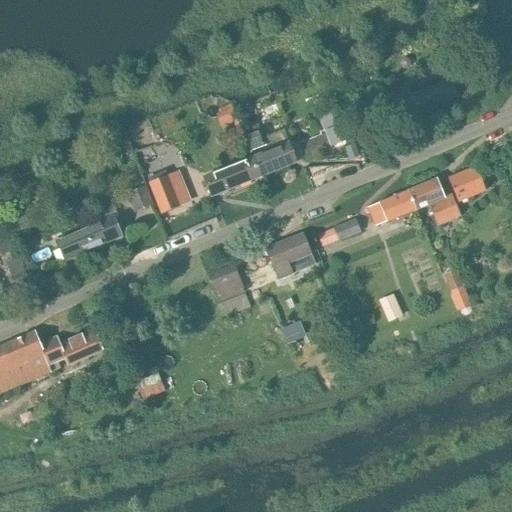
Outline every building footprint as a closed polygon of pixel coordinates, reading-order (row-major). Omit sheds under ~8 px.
[(500,67),(511,62),(511,48),(496,55),(500,67)] [(450,81),(430,89),(424,91),(432,110),(458,99),(450,81)] [(404,122),(432,110),(424,91),(411,96),(408,88),(393,94),(404,122)] [(328,132),(334,148),(356,139),(343,107),(328,113),(335,130),(328,132)] [(252,160),(260,179),(296,164),(288,146),(290,145),(284,130),(258,140),(264,155),(252,160)] [(212,199),(260,179),(252,160),(203,180),(212,199)] [(462,183),(456,186),(460,194),(463,202),(479,194),(479,193),(484,190),(481,184),(478,176),(462,183)] [(409,191),(416,209),(416,211),(430,205),(432,212),(454,204),(450,196),(444,198),(436,180),(409,191)] [(166,220),(168,219),(168,218),(179,213),(180,214),(182,213),(169,183),(153,189),(166,220)] [(135,215),(149,209),(155,206),(147,188),(127,196),(135,215)] [(416,211),(416,209),(409,191),(369,207),(377,227),(416,211)] [(65,264),(123,239),(114,219),(118,218),(114,208),(98,214),(101,223),(56,241),(65,264)] [(334,228),(317,234),(322,246),(338,240),(339,241),(362,233),(356,220),(334,228)] [(308,233),(267,250),(272,263),(267,266),(269,272),(275,270),(310,255),(313,261),(318,259),(308,233)] [(29,283),(20,260),(7,266),(15,288),(29,283)] [(234,265),(208,275),(214,289),(219,302),(245,292),(240,279),(238,276),(234,265)] [(442,277),(448,293),(461,288),(455,271),(442,277)] [(379,301),(388,322),(402,316),(393,295),(379,301)] [(41,346),(52,373),(61,369),(58,362),(66,359),(68,366),(103,351),(95,331),(61,345),(58,339),(41,346)] [(0,394),(52,373),(41,346),(35,332),(0,347),(0,394)] [(69,400),(63,386),(42,395),(47,408),(69,400)]
